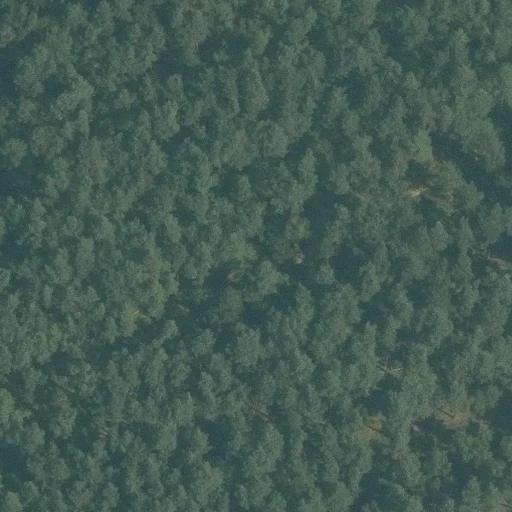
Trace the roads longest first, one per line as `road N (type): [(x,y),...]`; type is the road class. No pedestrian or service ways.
road 1 (track): [(0,456),(511,152)]
road 2 (track): [(0,224),(115,156),(333,0)]
